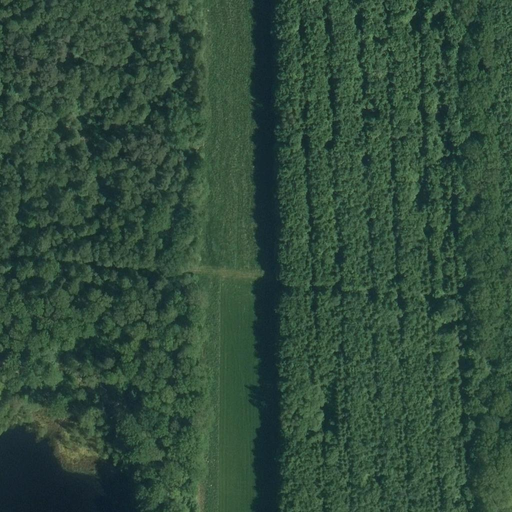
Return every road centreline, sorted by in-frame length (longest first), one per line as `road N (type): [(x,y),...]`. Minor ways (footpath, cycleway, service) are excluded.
road 1 (track): [(477,0),(498,511)]
road 2 (track): [(489,298),(0,252)]
